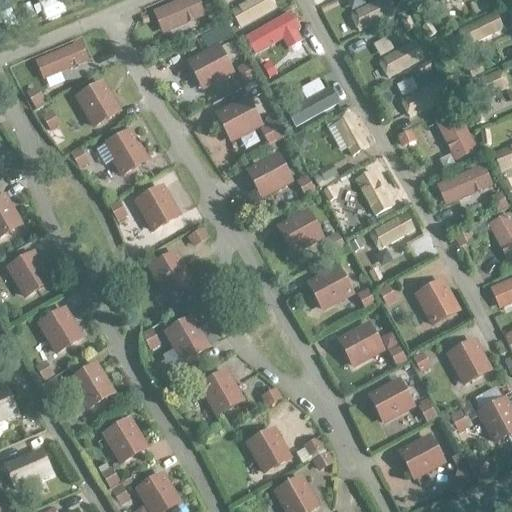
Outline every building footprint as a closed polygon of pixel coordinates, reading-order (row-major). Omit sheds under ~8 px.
[(197,0),(184,0),(153,13),(163,37),(206,18),(197,0)] [(240,31),(277,11),(270,0),(253,0),(230,13),(240,31)] [(359,35),(397,16),(388,0),(381,0),(352,15),(352,20),(359,35)] [(223,23),(216,8),(204,13),(212,29),(223,23)] [(457,32),(466,51),(504,33),(495,14),(457,32)] [(291,15),(246,40),(256,58),(283,43),(297,35),(301,33),(291,15)] [(380,60),(394,53),(387,40),(373,47),(380,60)] [(388,81),(425,61),(415,43),(378,63),(388,81)] [(36,59),(42,81),(90,67),(84,46),(36,59)] [(202,92),(231,77),(218,53),(190,68),(202,92)] [(290,89),(308,83),(302,65),(284,72),(290,89)] [(256,82),(247,66),(236,71),(245,88),(256,82)] [(462,89),(470,107),(509,91),(501,72),(462,89)] [(53,101),(70,94),(64,80),(47,87),(53,101)] [(397,87),(402,99),(417,93),(412,80),(397,87)] [(400,102),(410,121),(447,102),(438,83),(400,102)] [(95,130),(118,116),(102,89),(78,102),(95,130)] [(46,105),(37,90),(26,96),(35,111),(46,105)] [(331,91),(288,113),(296,129),(339,106),(331,91)] [(231,144),(259,129),(246,105),(218,120),(231,144)] [(477,152),(456,111),(434,123),(455,164),(477,152)] [(62,129),(51,113),(41,120),(51,136),(62,129)] [(349,113),(331,123),(352,160),(369,150),(349,113)] [(285,141),(276,123),(266,128),(275,146),(285,141)] [(412,133),(396,140),(401,151),(417,144),(412,133)] [(122,178),(145,165),(129,137),(106,151),(122,178)] [(501,175),(511,169),(511,146),(493,155),(501,175)] [(90,166),(81,150),(70,157),(79,172),(90,166)] [(311,171),(329,164),(324,154),(307,161),(311,171)] [(261,200),(289,185),(277,161),(249,176),(261,200)] [(446,209),(493,188),(484,167),(437,187),(446,209)] [(393,209),(373,173),(355,183),(375,219),(393,209)] [(316,195),(307,179),(297,185),(306,201),(316,195)] [(153,234),(177,220),(161,193),(137,206),(153,234)] [(509,211),(502,195),(491,200),(498,216),(509,211)] [(0,240),(20,229),(4,202),(0,203),(0,240)] [(128,219),(119,204),(108,211),(116,225),(128,219)] [(511,218),(510,215),(488,227),(510,268),(511,266),(511,218)] [(369,236),(379,254),(415,234),(405,216),(369,236)] [(292,256),(320,241),(307,218),(279,233),(292,256)] [(203,231),(187,240),(193,251),(209,241),(203,231)] [(470,233),(452,241),(456,251),(458,250),(459,251),(475,243),(470,233)] [(347,251),(338,236),(327,242),(336,257),(347,251)] [(26,300),(49,286),(33,259),(10,272),(26,300)] [(167,300),(190,286),(175,259),(151,272),(167,300)] [(322,313),(350,297),(337,274),(309,289),(322,313)] [(511,280),(491,290),(500,312),(511,306),(511,280)] [(461,314),(443,281),(414,297),(432,330),(461,314)] [(398,304),(388,288),(378,294),(387,310),(398,304)] [(377,308),(367,292),(357,298),(366,314),(377,308)] [(57,356),(80,342),(64,315),(41,328),(57,356)] [(183,364),(206,351),(190,323),(167,337),(183,364)] [(352,369),(381,354),(368,330),(340,345),(352,369)] [(161,348),(152,332),(142,338),(151,354),(161,348)] [(464,387),(488,374),(473,346),(449,359),(464,387)] [(407,365),(399,348),(388,354),(396,370),(407,365)] [(432,371),(423,355),(413,361),(422,377),(432,371)] [(55,379),(46,363),(35,370),(44,385),(55,379)] [(89,411),(112,397),(95,370),(72,384),(89,411)] [(406,374),(415,405),(424,402),(415,371),(406,374)] [(217,418),(240,405),(225,377),(201,390),(217,418)] [(65,397),(55,381),(41,389),(54,410),(57,407),(55,403),(65,397)] [(383,425),(411,410),(398,386),(370,401),(383,425)] [(277,391),(260,400),(266,411),(283,402),(277,391)] [(0,423),(17,416),(6,393),(0,396),(0,423)] [(418,410),(426,426),(438,420),(427,401),(420,405),(421,408),(418,410)] [(495,445),(511,435),(511,420),(503,404),(480,417),(495,445)] [(281,434),(298,422),(290,411),(273,424),(281,434)] [(122,466),(145,452),(128,425),(105,438),(122,466)] [(465,426),(454,432),(461,444),(472,437),(465,426)] [(264,475),(288,462),(272,435),(249,448),(264,475)] [(319,440),(303,449),(309,460),(326,451),(319,440)] [(413,481),(441,466),(429,442),(401,457),(413,481)] [(15,493),(51,477),(41,454),(5,470),(15,493)] [(476,454),(470,466),(488,474),(493,462),(476,454)] [(330,456),(313,464),(318,475),(335,466),(330,456)] [(463,485),(467,468),(456,465),(452,482),(463,485)] [(99,473),(110,492),(120,487),(110,467),(99,473)] [(247,476),(254,493),(265,488),(259,471),(247,476)] [(149,511),(168,511),(178,507),(161,479),(138,493),(149,511)] [(132,481),(107,495),(115,510),(119,507),(121,510),(131,504),(124,491),(135,485),(132,481)] [(285,511),(312,511),(315,511),(300,483),(276,496),(285,511)]
